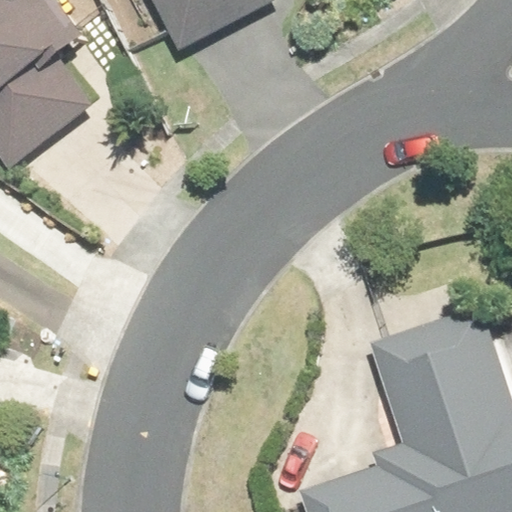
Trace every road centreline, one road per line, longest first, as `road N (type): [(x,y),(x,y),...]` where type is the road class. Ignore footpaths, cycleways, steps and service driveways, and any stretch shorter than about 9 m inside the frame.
road 1 (residential): [(416,99),(272,207),(197,305),(145,428),(131,511)]
road 2 (residential): [(416,99),(511,19)]
